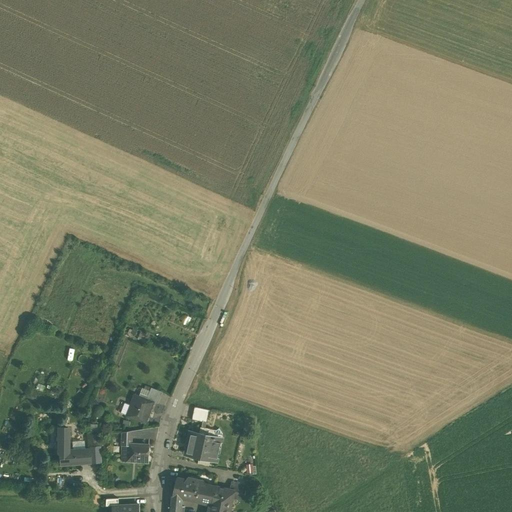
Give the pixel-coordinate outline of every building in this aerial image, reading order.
[(128,325),(125,332),(132,335),(133,333),(134,334),(136,329),(128,325)] [(163,393),(151,389),(147,399),(154,402),(159,404),(163,393)] [(147,399),(135,394),(127,416),(146,423),(154,402),(147,399)] [(207,422),(209,410),(195,407),(192,419),(207,422)] [(99,432),(99,423),(90,423),(91,433),(99,432)] [(159,427),(131,431),(131,438),(157,439),(159,427)] [(211,429),(210,436),(220,438),(222,438),(223,434),(220,428),(216,430),(211,429)] [(131,431),(123,432),(123,446),(131,446),(131,438),(131,431)] [(210,436),(191,432),(187,452),(200,455),(199,457),(213,460),(215,453),(216,453),(220,438),(210,436)] [(101,447),(102,447),(101,434),(87,435),(88,447),(89,447),(101,447)] [(131,446),(123,446),(122,461),(149,462),(149,446),(131,446)] [(89,450),(90,464),(102,463),(101,447),(89,447),(89,450)] [(66,451),(58,451),(59,466),(90,464),(89,450),(66,451)] [(216,486),(204,483),(203,482),(201,483),(190,480),(188,478),(187,479),(177,477),(173,496),(182,498),(211,504),(216,486)] [(244,485),(231,482),(230,489),(230,490),(234,491),(233,494),(234,494),(241,496),(244,485)] [(230,489),(216,486),(211,504),(209,511),(229,511),(234,494),(233,494),(234,491),(230,490),(230,489)] [(182,498),(173,496),(171,511),(183,511),(184,507),(181,506),(182,498)] [(209,511),(211,504),(182,498),(181,506),(184,507),(183,511),(209,511)]
